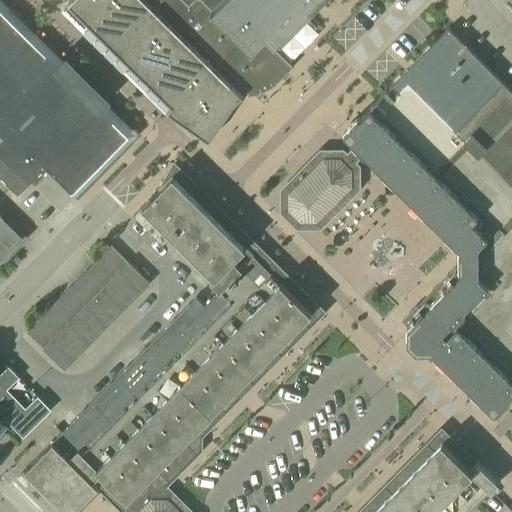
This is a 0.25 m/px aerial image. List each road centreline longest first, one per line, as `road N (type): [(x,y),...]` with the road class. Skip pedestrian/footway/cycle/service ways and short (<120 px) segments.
road 1 (residential): [(0,310),(103,204),(178,281),(174,297),(75,400),(56,395)]
road 2 (residential): [(376,392),(403,362),(511,467)]
